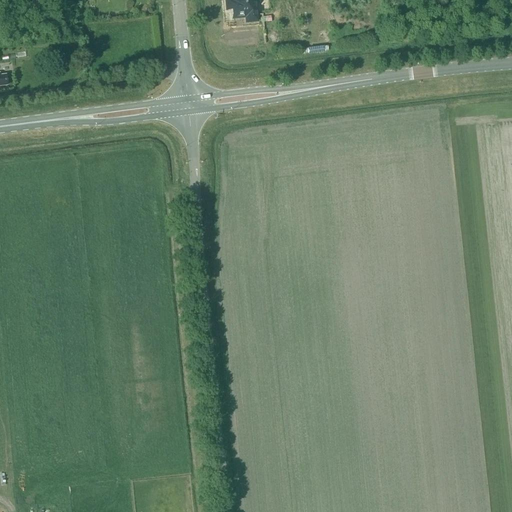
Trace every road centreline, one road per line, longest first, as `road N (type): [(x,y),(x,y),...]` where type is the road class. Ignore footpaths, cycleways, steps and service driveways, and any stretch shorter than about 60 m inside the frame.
road 1 (unclassified): [(226,511),(189,111)]
road 2 (secondary): [(318,88),(511,63)]
road 3 (secondary): [(189,111),(318,88)]
road 4 (secondary): [(318,88),(188,99)]
road 5 (secondary): [(188,99),(64,118)]
road 6 (secondary): [(64,118),(189,111)]
